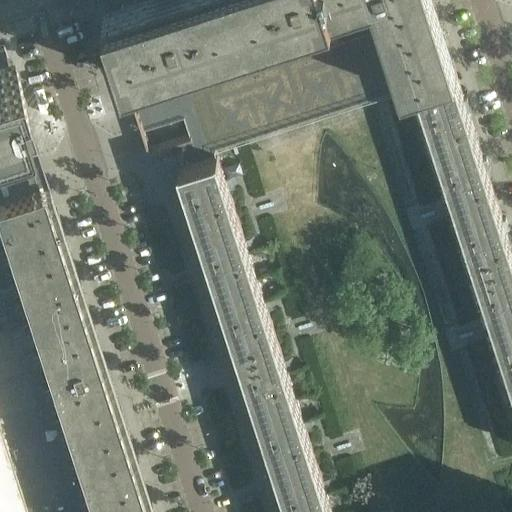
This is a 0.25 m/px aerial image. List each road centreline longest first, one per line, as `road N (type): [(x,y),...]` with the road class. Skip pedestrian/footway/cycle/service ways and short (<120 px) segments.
road 1 (residential): [(37,0),(204,511)]
road 2 (unknown): [(89,0),(134,146),(172,202),(227,367)]
road 3 (unknown): [(165,393),(227,367),(275,511)]
